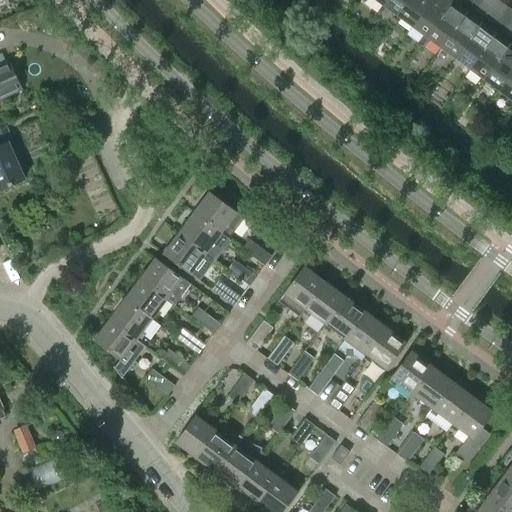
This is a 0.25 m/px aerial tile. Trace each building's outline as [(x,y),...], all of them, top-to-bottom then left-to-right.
[(409,0),(387,0),(383,7),(397,17),(409,0)] [(431,0),(409,0),(397,17),(411,28),(431,0)] [(449,0),(431,0),(411,28),(426,38),(453,2),(449,0)] [(482,3),(478,0),(470,0),(467,5),(475,11),(482,3)] [(453,2),(426,38),(440,49),(467,13),(453,2)] [(511,11),(509,9),(502,18),(511,24),(511,21),(511,11)] [(482,24),(467,13),(440,49),(455,60),(482,24)] [(511,24),(502,18),(496,27),(504,33),(511,24)] [(496,34),(482,24),(455,60),(470,70),(496,34)] [(496,34),(470,70),(484,81),(511,45),(496,34)] [(511,45),(484,81),(499,92),(511,73),(511,45)] [(9,64),(0,67),(0,98),(20,90),(9,64)] [(511,73),(499,92),(511,101),(511,73)] [(0,190),(23,180),(15,162),(20,160),(5,128),(0,129),(0,145),(0,147),(0,146),(0,190)] [(209,192),(193,213),(220,233),(228,239),(244,218),(209,192)] [(220,233),(193,213),(178,234),(205,254),(220,233)] [(205,254),(178,234),(162,255),(190,275),(205,254)] [(271,256),(248,240),(242,249),(264,266),(271,256)] [(155,258),(145,272),(143,270),(137,278),(139,279),(140,279),(167,299),(182,278),(155,258)] [(256,277),(233,260),(226,269),(249,286),(256,277)] [(305,264),(284,293),(278,301),(299,317),(305,309),(325,282),(317,276),(319,274),(305,264)] [(139,279),(124,299),(151,319),(167,299),(140,279),(139,279)] [(240,298),(218,281),(211,291),(234,307),(240,298)] [(345,297),(325,282),(305,309),(325,324),(345,297)] [(345,297),(325,324),(346,339),(366,313),(345,297)] [(151,319),(124,299),(109,320),(136,340),(151,319)] [(221,325),(198,308),(191,317),(214,334),(221,325)] [(386,328),(366,313),(346,339),(339,348),(344,352),(346,352),(346,357),(353,357),(353,355),(354,355),(361,361),(366,355),(386,328)] [(109,320),(94,341),(121,361),(115,369),(122,379),(130,368),(134,370),(138,364),(135,361),(146,347),(136,340),(109,320)] [(256,350),(273,328),(263,320),(247,343),(256,350)] [(205,345),(183,328),(176,338),(199,354),(205,345)] [(407,343),(386,328),(366,355),(386,370),(407,343)] [(277,366),(294,343),(284,336),(268,358),(277,366)] [(190,365),(168,349),(161,358),(184,375),(190,365)] [(412,349),(410,351),(390,378),(411,394),(431,367),(418,357),(419,355),(412,349)] [(298,381),(314,358),(305,351),(288,374),(298,381)] [(318,396),(335,374),(325,367),(308,389),(318,396)] [(431,367),(411,394),(432,409),(452,382),(431,367)] [(175,386),(152,370),(145,379),(168,396),(175,386)] [(237,403),(254,381),(244,374),(228,396),(237,403)] [(452,382),(432,409),(425,417),(446,433),(452,424),(472,397),(459,388),(461,386),(453,380),(452,382)] [(338,411),(355,389),(345,382),(329,404),(338,411)] [(258,419),(274,396),(265,389),(248,412),(258,419)] [(472,397),(452,424),(469,436),(456,454),(468,463),(489,435),(481,429),(493,413),(472,397)] [(365,432),(382,409),(373,402),(356,425),(365,432)] [(278,434),(295,412),(285,404),(268,427),(278,434)] [(196,459),(216,431),(195,416),(175,443),(188,453),(187,455),(195,461),(196,459)] [(386,447),(403,425),(394,418),(377,440),(386,447)] [(298,449),(315,427),(305,420),(288,442),(298,449)] [(25,427),(14,432),(23,453),(34,448),(25,427)] [(51,435),(51,439),(52,442),(55,444),(58,444),(61,443),(64,440),(64,437),(63,433),(60,431),(56,431),(53,432),(51,435)] [(237,447),(216,431),(196,459),(216,474),(237,447)] [(407,462),(424,440),(414,433),(397,455),(407,462)] [(319,465),(335,442),(326,435),(309,457),(319,465)] [(330,458),(340,465),(349,451),(340,445),(330,458)] [(237,447),(216,474),(237,489),(257,462),(237,447)] [(428,478),(444,455),(435,448),(418,471),(428,478)] [(277,477),(257,462),(237,489),(257,504),(277,477)] [(511,465),(508,471),(506,469),(501,477),(502,478),(503,477),(511,483),(511,465)] [(283,511),(298,492),(277,477),(257,504),(267,511),(283,511)] [(502,478),(493,491),(491,490),(486,497),(487,498),(488,498),(507,511),(511,511),(511,483),(503,477),(502,478)] [(308,511),(323,511),(335,496),(325,489),(308,511)] [(487,498),(476,511),(507,511),(488,498),(487,498)]
